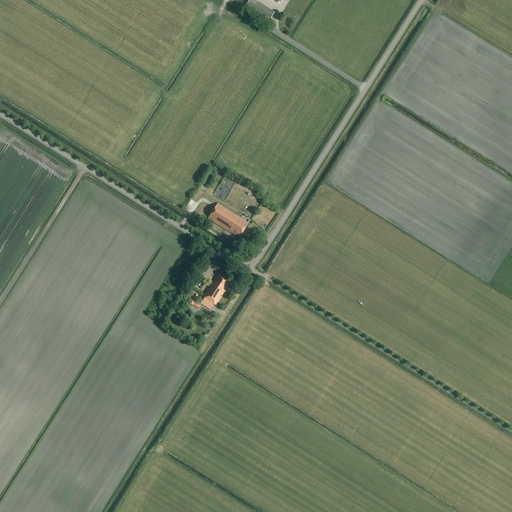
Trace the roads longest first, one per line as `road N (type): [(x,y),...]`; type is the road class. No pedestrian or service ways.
road 1 (unclassified): [(251,264),(421,0)]
road 2 (unclassified): [(0,114),(251,264)]
road 3 (track): [(0,302),(84,167)]
